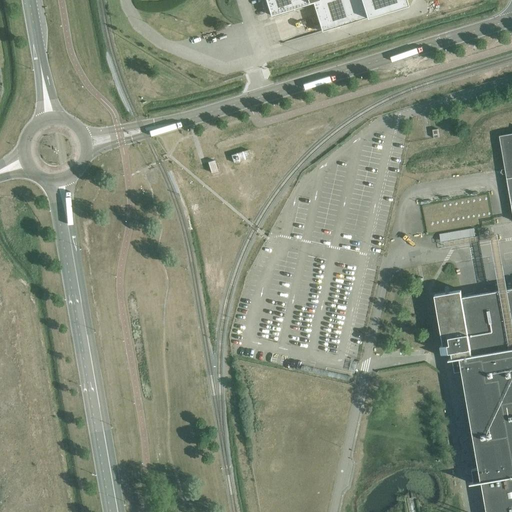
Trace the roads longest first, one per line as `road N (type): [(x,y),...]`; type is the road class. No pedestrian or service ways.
road 1 (unclassified): [(85,143),(511,19)]
road 2 (unclassified): [(112,511),(58,180)]
road 3 (unclassified): [(47,119),(29,0)]
